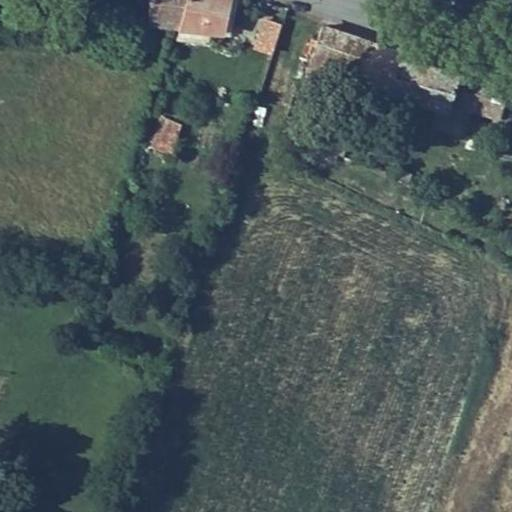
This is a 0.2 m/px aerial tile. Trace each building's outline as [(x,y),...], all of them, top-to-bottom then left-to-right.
[(150,0),(147,28),(181,29),(190,0),(150,0)] [(234,0),(190,0),(181,29),(228,36),(234,0)] [(272,55),(280,25),(262,19),(253,50),(272,55)] [(342,32),(322,26),(311,64),(330,70),(342,32)] [(342,32),(330,70),(426,99),(418,122),(462,136),(469,113),(505,124),(511,99),(511,84),(429,59),(342,32)] [(171,155),(180,126),(158,119),(149,149),(171,155)] [(341,156),(345,141),(312,132),(308,148),(341,156)]
